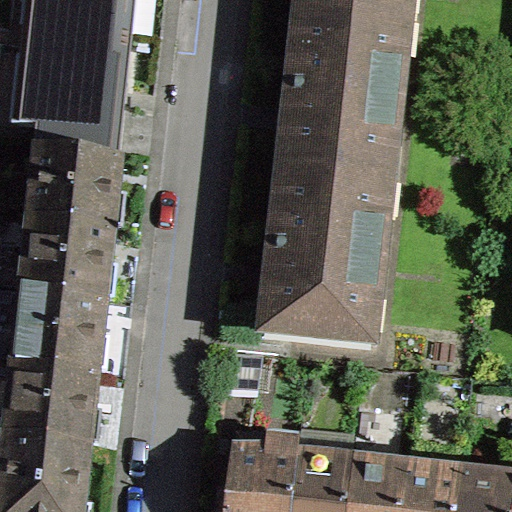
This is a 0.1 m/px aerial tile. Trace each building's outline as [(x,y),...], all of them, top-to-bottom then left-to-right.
[(118,154),(133,0),(39,0),(27,123),(44,125),(42,146),(118,154)] [(410,0),(305,0),(298,76),(281,235),(269,340),(373,351),(410,0)] [(127,227),(134,155),(118,154),(42,146),(34,218),(127,227)] [(120,299),(127,227),(34,218),(27,290),(120,299)] [(113,371),(120,299),(27,290),(20,361),(113,371)] [(105,442),(113,371),(20,361),(13,433),(105,442)] [(97,511),(105,442),(13,433),(4,511),(97,511)] [(292,511),(300,447),(243,440),(234,511),(292,511)] [(349,511),(356,453),(300,447),(292,511),(349,511)] [(407,511),(413,460),(356,453),(349,511),(407,511)] [(464,511),(470,466),(413,460),(407,511),(464,511)] [(511,511),(511,470),(470,466),(464,511),(511,511)]
